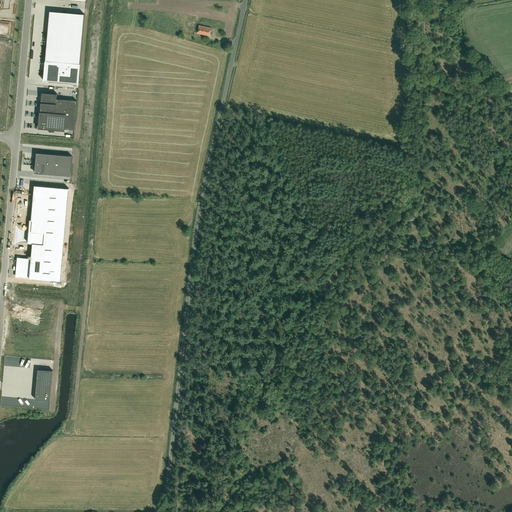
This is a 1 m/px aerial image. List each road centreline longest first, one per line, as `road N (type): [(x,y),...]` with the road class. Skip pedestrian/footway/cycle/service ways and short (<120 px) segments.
road 1 (unclassified): [(164,511),(197,219),(245,0)]
road 2 (unclassified): [(16,139),(1,287)]
road 3 (unclassified): [(26,0),(16,139)]
